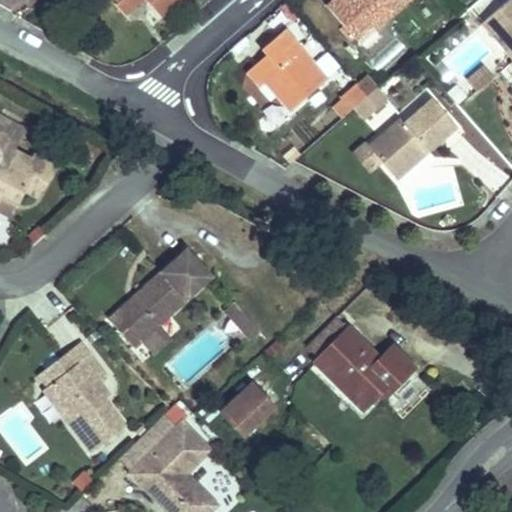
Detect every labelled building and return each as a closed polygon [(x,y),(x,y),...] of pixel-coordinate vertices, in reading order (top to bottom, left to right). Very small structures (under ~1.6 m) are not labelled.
[(109,0),(124,16),(141,0),(144,0),(161,18),(181,0),(109,0)] [(332,0),(326,6),(354,39),(371,25),(375,29),(408,0),(332,0)] [(511,60),(509,63),(511,66),(511,0),(507,0),(481,23),(511,58),(511,60)] [(354,39),(358,43),(375,29),(371,25),(354,39)] [(265,81),(290,110),(320,85),(306,69),(312,64),(283,30),(262,49),(267,54),(252,67),(265,81)] [(371,61),(383,72),(407,47),(395,36),(371,61)] [(306,69),(320,85),(326,80),(312,64),(306,69)] [(445,91),(454,104),(492,78),(483,66),(445,91)] [(246,72),(259,86),(265,81),(252,67),(246,72)] [(356,84),(363,92),(372,85),(365,76),(356,84)] [(335,108),(343,118),(356,107),(367,97),(363,92),(356,84),(347,91),(349,93),(335,108)] [(363,92),(367,97),(376,89),(372,85),(363,92)] [(356,107),(364,116),(384,99),(376,89),(367,97),(356,107)] [(380,162),(392,175),(423,148),(428,153),(456,128),(431,98),(403,123),(398,118),(367,145),(367,146),(380,162)] [(0,132),(16,141),(24,128),(0,115),(0,132)] [(0,194),(16,203),(23,190),(37,198),(54,165),(34,155),(32,159),(13,149),(16,141),(0,132),(0,194)] [(352,153),(369,172),(380,162),(367,146),(367,145),(365,142),(352,153)] [(392,175),(397,180),(428,153),(423,148),(392,175)] [(0,211),(9,217),(16,203),(0,194),(0,211)] [(0,238),(7,241),(16,221),(0,214),(0,238)] [(147,254),(162,271),(174,260),(159,243),(147,254)] [(186,249),(108,320),(133,347),(139,341),(158,324),(210,277),(186,249)] [(223,311),(249,341),(260,332),(233,302),(223,311)] [(379,360),(347,329),(336,317),(306,347),(318,359),(365,406),(384,387),(389,392),(413,368),(391,347),(379,360)] [(139,341),(153,356),(171,339),(158,324),(139,341)] [(43,390),(91,452),(124,426),(103,399),(93,385),(98,381),(106,375),(80,342),(66,353),(75,365),(48,386),(43,390)] [(38,374),(48,386),(75,365),(66,353),(38,374)] [(314,362),(362,409),(365,406),(318,359),(314,362)] [(93,385),(103,399),(109,395),(98,381),(93,385)] [(220,411),(242,435),(272,408),(250,384),(220,411)] [(378,393),(383,398),(389,392),(384,387),(378,393)] [(119,459),(131,471),(176,427),(164,414),(119,459)] [(168,511),(209,511),(217,505),(185,474),(209,450),(181,422),(176,427),(131,471),(129,473),(143,487),(149,482),(168,501),(168,511)] [(73,481),(83,491),(93,482),(83,472),(73,481)] [(143,487),(167,511),(168,511),(168,501),(149,482),(143,487)]
